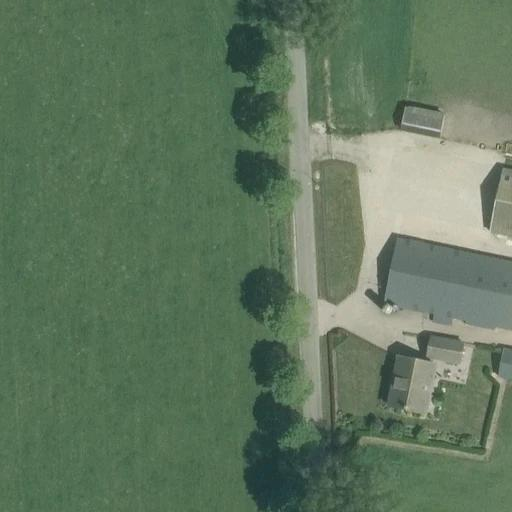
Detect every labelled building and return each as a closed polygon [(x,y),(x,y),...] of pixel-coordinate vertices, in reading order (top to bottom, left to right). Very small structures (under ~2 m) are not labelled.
[(441,134),(445,116),(406,108),(402,125),(441,134)] [(383,212),(403,216),(476,231),(489,169),(397,149),(383,212)] [(511,171),(503,170),(490,234),(511,238),(511,171)] [(435,315),(455,319),(511,331),(511,328),(511,263),(398,239),(384,304),(395,306),(394,309),(397,310),(398,307),(435,315)] [(453,327),(455,319),(435,315),(433,323),(453,327)] [(427,359),(460,365),(464,343),(431,337),(427,359)] [(511,352),(504,350),(498,377),(511,379),(511,352)] [(389,407),(409,411),(425,414),(435,365),(399,358),(389,407)]
